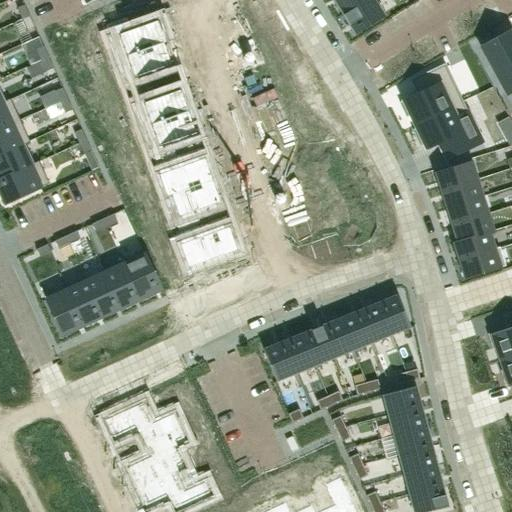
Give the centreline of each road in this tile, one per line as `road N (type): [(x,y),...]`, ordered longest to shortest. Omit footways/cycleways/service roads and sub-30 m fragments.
road 1 (residential): [(289,296),(180,14),(204,0)]
road 2 (residential): [(289,296),(61,400)]
road 3 (residential): [(432,307),(454,416),(490,511)]
road 4 (residential): [(340,79),(401,189),(418,256)]
road 5 (residential): [(340,79),(466,0)]
road 6 (residential): [(61,400),(0,265)]
road 7 (residential): [(418,256),(289,296)]
road 8 (residential): [(61,400),(119,511)]
